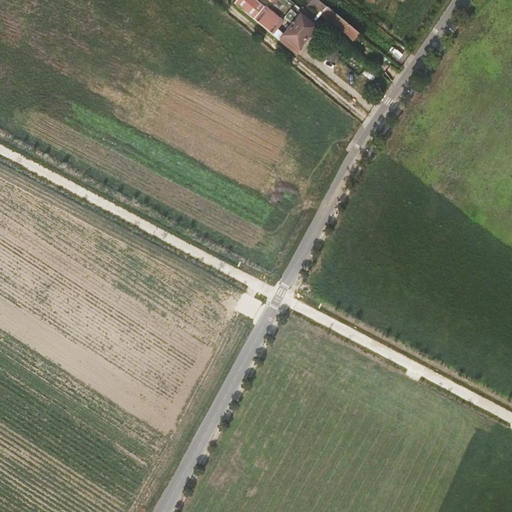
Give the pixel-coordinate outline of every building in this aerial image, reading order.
[(265,6),(256,0),(235,0),(234,3),(254,19),(265,6)] [(311,0),(308,4),(321,14),(327,7),(319,0),(311,0)] [(284,21),(265,6),(254,19),(272,35),(284,21)] [(307,6),(303,10),(302,9),(298,15),(291,10),(285,17),(291,23),(281,35),(282,36),(279,40),(296,55),(302,49),(300,48),(315,30),(324,38),(329,32),(312,18),(316,14),(307,6)] [(360,34),(327,7),(321,14),(330,22),(353,41),(360,34)]
